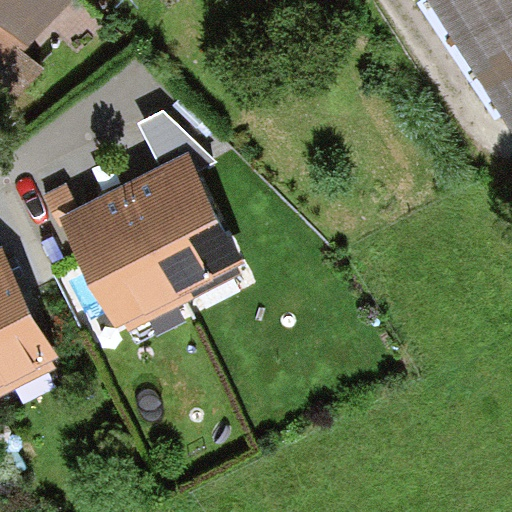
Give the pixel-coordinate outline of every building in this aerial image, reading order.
[(0,0),(0,55),(2,57),(58,0),(0,0)] [(511,0),(435,0),(511,112),(511,0)] [(142,114),(163,152),(191,138),(202,158),(219,149),(165,101),(142,114)] [(163,152),(63,202),(119,316),(125,313),(130,322),(245,265),(238,251),(245,247),(202,158),(191,138),(163,152)] [(0,386),(69,353),(8,230),(0,233),(0,386)]
